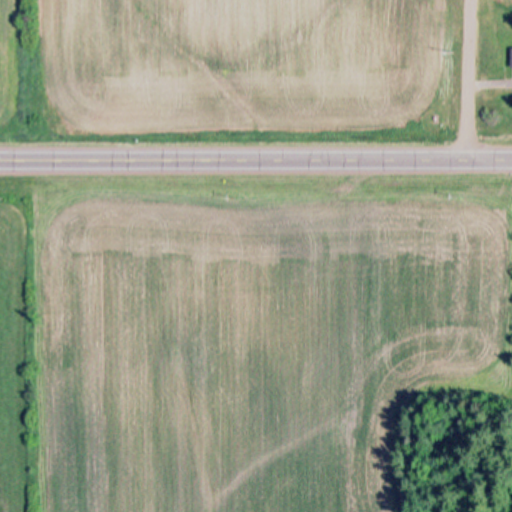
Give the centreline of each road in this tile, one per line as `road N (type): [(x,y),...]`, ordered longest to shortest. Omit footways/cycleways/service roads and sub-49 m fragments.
road 1 (secondary): [(511,164),(0,164)]
road 2 (residential): [(481,165),(482,0)]
